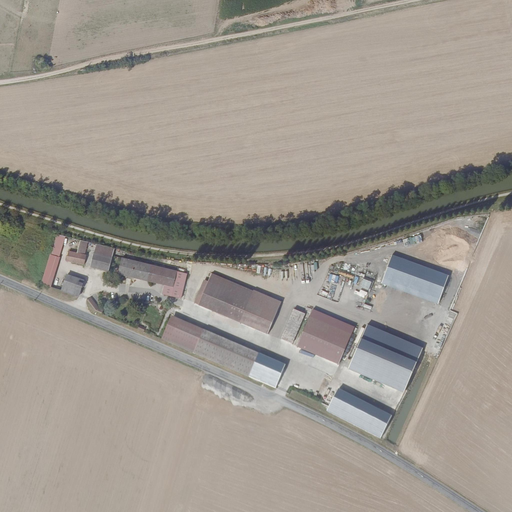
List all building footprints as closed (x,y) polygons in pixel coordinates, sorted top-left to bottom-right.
[(59,231),(55,230),(41,283),(44,284),(52,254),(59,231)] [(67,233),(59,231),(52,254),(61,257),(67,233)] [(77,252),(74,251),(72,262),(84,264),(86,254),(85,254),(86,249),(94,251),(90,266),(110,271),(116,248),(81,239),(77,252)] [(72,262),(74,251),(68,250),(66,260),(72,262)] [(61,257),(52,254),(44,284),(51,286),(61,257)] [(382,283),(438,304),(449,275),(392,254),(382,283)] [(138,260),(124,257),(120,270),(119,273),(134,277),(138,260)] [(153,264),(138,260),(134,277),(149,281),(153,264)] [(179,271),(153,264),(149,281),(170,285),(175,287),(179,271)] [(363,276),(365,269),(358,267),(356,275),(363,276)] [(119,273),(120,270),(118,270),(117,275),(133,279),(134,277),(119,273)] [(191,273),(179,271),(175,287),(170,285),(168,294),(185,298),(191,273)] [(84,279),(67,273),(61,289),(78,296),(84,279)] [(213,275),(208,286),(250,303),(254,292),(213,275)] [(363,279),(361,287),(370,289),(372,281),(363,279)] [(208,286),(203,300),(199,310),(240,326),(250,303),(208,286)] [(365,299),(368,292),(361,289),(358,296),(365,299)] [(250,303),(240,326),(268,338),(282,303),(254,292),(250,303)] [(91,297),(87,300),(98,313),(101,310),(91,297)] [(306,311),(294,306),(280,342),(292,347),(306,311)] [(359,316),(360,313),(344,306),(343,309),(359,316)] [(333,317),(353,324),(355,316),(336,309),(333,317)] [(353,330),(310,314),(297,350),(339,366),(353,330)] [(412,330),(417,319),(410,315),(405,326),(412,330)] [(162,340),(182,348),(188,324),(172,317),(162,340)] [(188,324),(182,348),(196,353),(201,338),(204,331),(188,324)] [(422,348),(367,324),(348,369),(403,392),(422,348)] [(201,338),(282,371),(285,363),(204,331),(201,338)] [(201,338),(196,353),(276,389),(282,371),(201,338)] [(381,439),(392,415),(339,389),(327,410),(381,439)]
